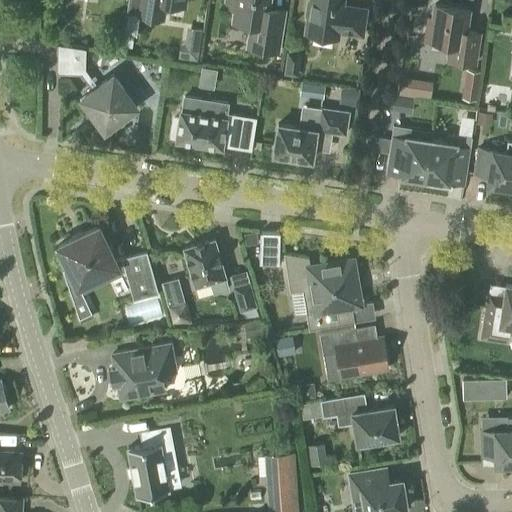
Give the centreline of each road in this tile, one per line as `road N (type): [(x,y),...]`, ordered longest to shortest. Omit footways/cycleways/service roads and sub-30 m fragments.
road 1 (residential): [(395,221),(0,164)]
road 2 (tertiary): [(86,511),(13,280),(0,209)]
road 3 (residential): [(440,497),(395,221)]
